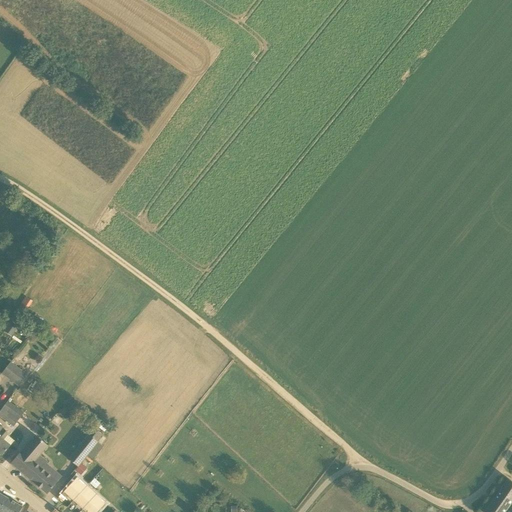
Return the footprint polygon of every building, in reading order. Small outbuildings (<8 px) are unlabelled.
[(25,311),(31,300),(25,296),(19,307),(25,311)] [(4,331),(12,336),(19,327),(11,321),(4,331)] [(18,386),(27,374),(10,362),(2,375),(18,386)] [(0,417),(13,427),(24,412),(7,400),(0,411),(0,417)] [(98,440),(103,434),(94,427),(89,434),(98,440)] [(0,453),(2,455),(10,446),(4,440),(9,433),(4,428),(0,432),(0,453)] [(81,464),(88,456),(98,442),(88,434),(69,459),(79,467),(81,464)] [(39,456),(47,446),(35,436),(22,451),(21,451),(11,463),(47,494),(57,482),(62,477),(46,463),(47,462),(39,456)] [(79,467),(76,471),(81,475),(86,469),(81,464),(79,467)] [(73,501),(87,485),(77,477),(58,498),(62,502),(67,495),(73,501)] [(94,478),(90,484),(94,487),(99,482),(94,478)] [(511,502),(511,482),(508,480),(500,491),(511,499),(511,501),(511,502)] [(83,509),(96,494),(87,485),(73,501),(67,507),(71,510),(77,504),(83,509)] [(511,502),(511,501),(511,499),(500,491),(484,511),(504,511),(511,502)] [(0,511),(19,511),(23,507),(0,493),(0,511)] [(97,511),(106,503),(96,494),(83,509),(79,511),(97,511)]
